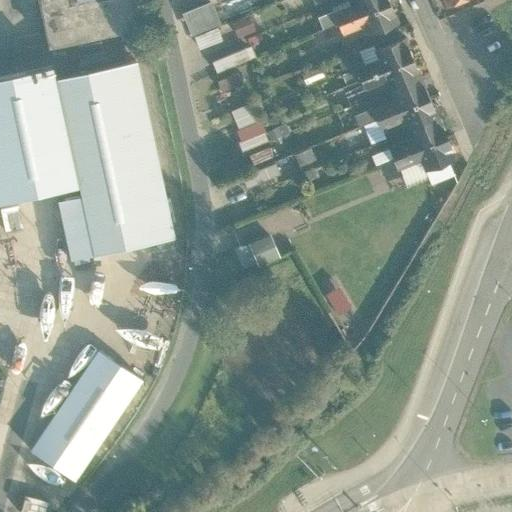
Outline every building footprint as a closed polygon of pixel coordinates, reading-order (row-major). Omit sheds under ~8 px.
[(138,31),(132,0),(40,0),(52,45),(138,31)] [(214,0),(189,8),(202,47),(230,38),(217,0),(214,0)] [(368,35),(398,22),(394,12),(388,0),(352,0),(353,2),(348,4),(347,0),(334,6),(335,10),(332,11),(343,35),(364,26),(368,35)] [(256,13),(238,18),(243,33),(260,29),(256,13)] [(388,87),(420,74),(416,65),(409,48),(403,35),(372,48),(375,56),(354,65),(364,89),(385,80),(388,87)] [(245,46),(211,61),(216,72),(250,57),(245,46)] [(95,253),(174,236),(136,59),(57,75),(95,253)] [(0,201),(77,185),(51,65),(0,75),(0,201)] [(245,93),(238,73),(217,81),(225,101),(245,93)] [(406,129),(437,116),(432,103),(426,88),(420,74),(388,87),(392,95),(370,104),(381,129),(402,120),(406,129)] [(258,119),(250,103),(231,112),(239,128),(258,119)] [(387,145),(397,170),(419,161),(423,171),(455,158),(450,145),(443,128),(437,116),(406,129),(408,136),(387,145)] [(266,138),(262,130),(238,143),(242,150),(266,138)] [(271,157),(267,148),(250,155),(253,164),(271,157)] [(278,172),(274,164),(242,178),(246,187),(278,172)] [(240,243),(246,266),(285,255),(279,233),(240,243)] [(184,316),(187,293),(134,287),(131,310),(184,316)] [(99,348),(30,449),(73,478),(142,377),(99,348)]
